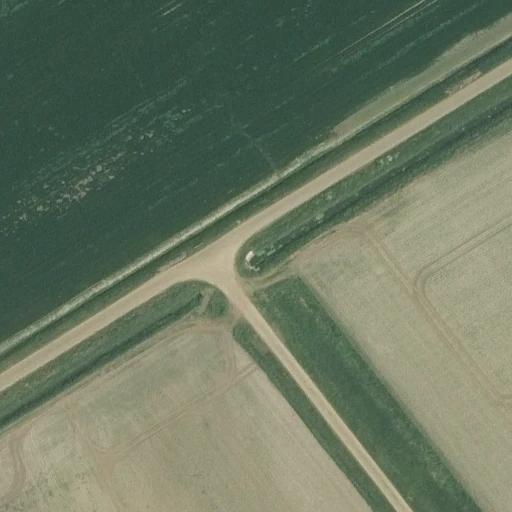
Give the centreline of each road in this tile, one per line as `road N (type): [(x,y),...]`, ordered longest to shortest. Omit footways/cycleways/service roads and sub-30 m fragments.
road 1 (unclassified): [(206,255),(511,65)]
road 2 (unclassified): [(405,511),(206,255)]
road 3 (unclassified): [(0,382),(206,255)]
